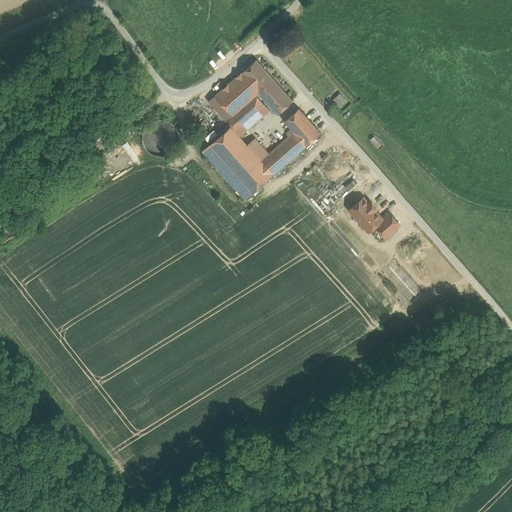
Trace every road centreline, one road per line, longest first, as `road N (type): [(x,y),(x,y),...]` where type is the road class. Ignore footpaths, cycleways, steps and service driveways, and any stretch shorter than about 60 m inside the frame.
road 1 (unclassified): [(511,332),(261,42)]
road 2 (unclassified): [(261,42),(179,95),(163,89),(95,5),(0,38)]
